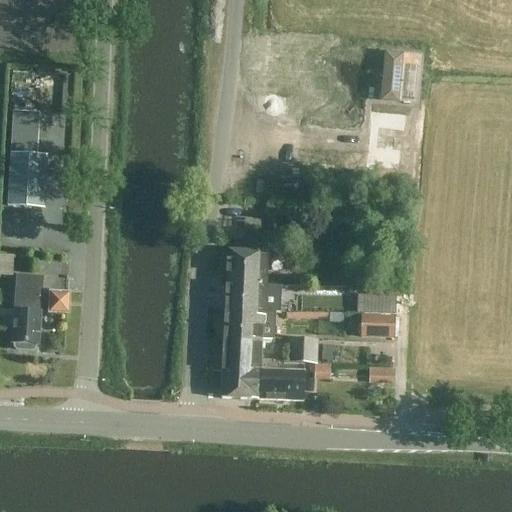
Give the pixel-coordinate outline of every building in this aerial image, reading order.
[(406,112),(305,109),(303,141),(405,144),(406,112)] [(48,159),(45,159),(47,116),(13,114),(7,207),(45,209),(48,159)] [(240,126),(239,143),(253,144),(254,127),(240,126)] [(281,248),(282,218),(265,218),(263,247),(281,248)] [(228,252),(227,286),(266,288),(267,254),(228,252)] [(12,345),(14,345),(14,349),(16,351),(32,352),(35,350),(35,347),(38,347),(40,314),(39,314),(40,300),(41,280),(16,278),(14,312),(12,345)] [(265,313),(266,288),(227,286),(225,317),(255,317),(256,316),(256,313),(265,313)] [(68,315),(69,296),(51,295),(50,314),(68,315)] [(397,316),(398,297),(364,298),(363,316),(397,316)] [(289,312),(289,322),(332,322),(332,312),(289,312)] [(265,314),(265,313),(256,313),(256,316),(255,317),(225,317),(224,344),(262,346),(262,341),(273,342),(274,315),(265,314)] [(360,338),(368,339),(393,340),(394,320),(361,319),(360,338)] [(259,373),(258,402),(302,404),(304,366),(317,366),(318,342),(289,341),(288,365),(284,365),(284,374),(261,373),(259,373)] [(224,344),(223,372),(255,373),(256,370),(261,371),(262,346),(224,344)] [(371,367),(370,381),(393,381),(394,368),(371,367)] [(261,373),(261,371),(256,370),(255,373),(223,372),(222,401),(258,402),(259,373),(261,373)]
